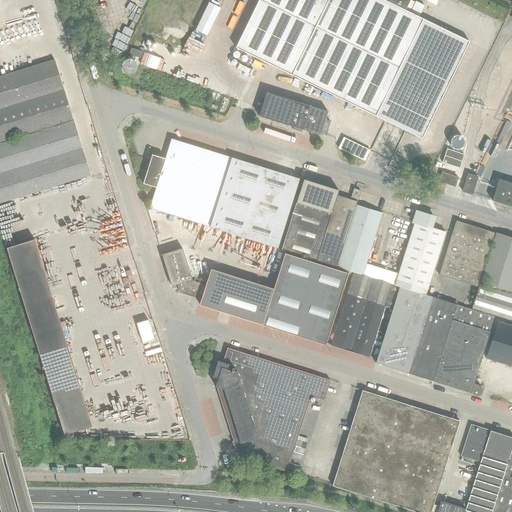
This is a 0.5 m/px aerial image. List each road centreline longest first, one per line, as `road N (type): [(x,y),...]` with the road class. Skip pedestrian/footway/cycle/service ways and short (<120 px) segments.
road 1 (unclassified): [(511,219),(139,102),(96,107)]
road 2 (unclassified): [(169,331),(210,326),(511,421)]
road 3 (trunk): [(268,511),(182,500),(0,494)]
road 4 (unclassified): [(169,331),(96,107)]
road 5 (unclassified): [(205,476),(0,476)]
road 6 (unclassified): [(205,476),(169,331)]
